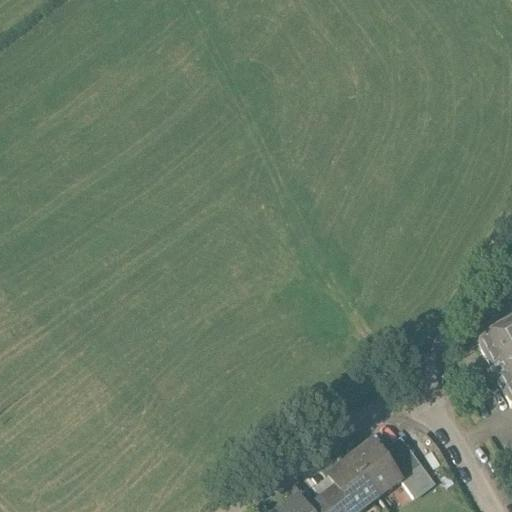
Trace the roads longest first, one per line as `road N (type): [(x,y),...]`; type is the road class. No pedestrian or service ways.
road 1 (residential): [(232,511),(387,401),(412,398),(436,414),(493,511)]
road 2 (track): [(412,398),(511,216)]
